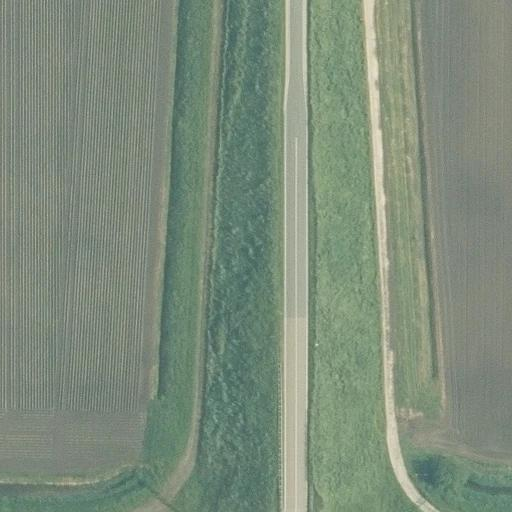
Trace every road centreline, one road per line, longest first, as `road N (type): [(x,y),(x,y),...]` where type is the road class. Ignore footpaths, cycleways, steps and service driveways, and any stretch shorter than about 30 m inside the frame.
road 1 (track): [(220,0),(194,434),(175,484),(144,511)]
road 2 (unclassified): [(294,511),(294,0)]
